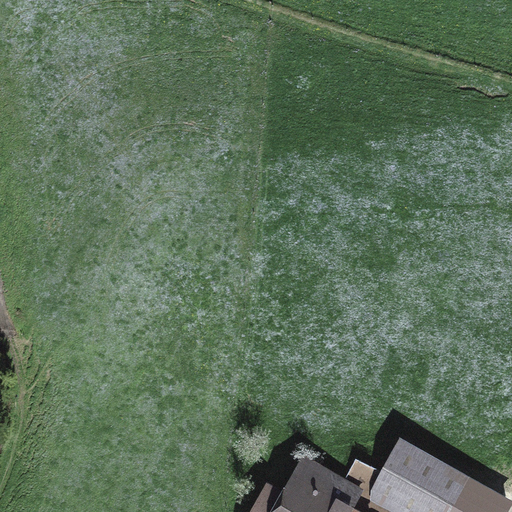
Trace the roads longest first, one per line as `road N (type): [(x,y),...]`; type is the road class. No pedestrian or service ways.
road 1 (track): [(214,0),(511,86)]
road 2 (track): [(3,511),(32,409),(0,277)]
